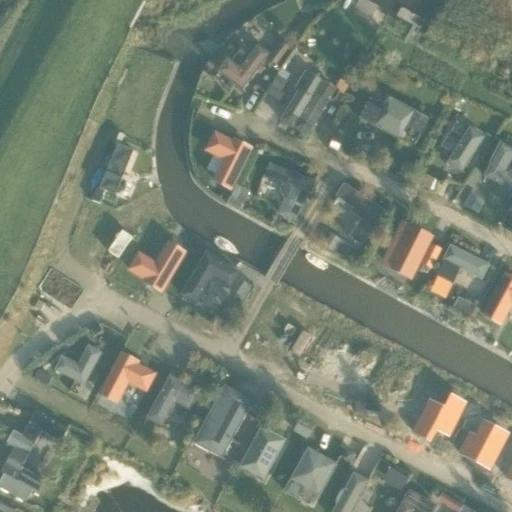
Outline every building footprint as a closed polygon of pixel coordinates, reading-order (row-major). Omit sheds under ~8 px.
[(284,43),(276,54),(282,59),(290,48),(284,43)] [(219,73),(242,92),(270,57),(259,48),(240,71),(228,61),(219,73)] [(137,60),(117,108),(132,115),(152,67),(137,60)] [(309,75),(281,122),(307,138),(336,91),(335,90),(309,75)] [(273,87),(279,90),(285,81),(278,77),(273,87)] [(421,136),(429,121),(389,99),(382,113),(368,105),(359,121),(400,143),(407,129),(421,136)] [(470,129),(447,164),(462,174),(485,139),(470,129)] [(343,137),(336,134),(329,148),(336,152),(343,137)] [(215,136),(207,152),(225,161),(214,183),(229,191),(250,150),(235,142),(233,146),(215,136)] [(496,152),(490,164),(491,165),(484,178),(511,192),(511,150),(500,145),(496,152)] [(133,152),(118,146),(99,191),(115,197),(133,152)] [(405,164),(398,178),(407,182),(414,168),(405,164)] [(311,196),(316,182),(270,166),(265,179),(282,185),(280,192),(285,201),(279,216),(296,223),(309,195),(311,196)] [(419,175),(415,184),(425,188),(429,179),(419,175)] [(353,209),(350,213),(361,220),(349,238),(361,246),(383,212),(344,185),(336,197),(353,209)] [(241,211),(250,194),(236,187),(228,205),(241,211)] [(96,191),(92,202),(99,205),(104,194),(96,191)] [(469,201),(466,208),(476,213),(480,206),(469,201)] [(431,238),(404,225),(386,259),(393,263),(390,270),(410,280),(431,238)] [(324,247),(331,252),(337,244),(329,239),(324,247)] [(139,257),(130,271),(148,282),(146,284),(161,293),(184,254),(169,246),(157,267),(139,257)] [(450,246),(442,262),(444,263),(437,277),(453,285),(460,271),(481,281),(489,266),(450,246)] [(180,297),(197,307),(213,280),(230,290),(240,274),(206,254),(180,297)] [(511,304),(511,281),(506,278),(485,318),(500,326),(511,304)] [(243,305),(253,289),(244,283),(234,299),(243,305)] [(472,307),(458,299),(452,310),(467,317),(472,307)] [(56,372),(85,387),(102,355),(88,347),(78,367),(63,359),(56,372)] [(122,356),(101,396),(102,397),(102,396),(115,403),(115,404),(116,404),(128,382),(145,392),(153,376),(136,367),(137,364),(122,356)] [(194,378),(201,364),(192,360),(185,374),(194,378)] [(38,372),(34,380),(47,388),(52,379),(38,372)] [(146,420),(161,428),(174,403),(189,411),(199,393),(170,377),(146,420)] [(194,445),(222,460),(252,403),(224,388),(194,445)] [(429,404),(412,435),(427,443),(434,431),(446,438),(463,406),(450,399),(443,411),(429,404)] [(68,432),(35,413),(22,437),(20,436),(13,448),(15,449),(29,456),(41,433),(61,444),(68,432)] [(296,433),(306,439),(313,427),(303,421),(296,433)] [(471,435),(460,455),(489,470),(507,436),(486,424),(478,439),(471,435)] [(285,443),(261,430),(240,469),(263,482),(285,443)] [(29,456),(15,449),(1,474),(5,476),(0,484),(0,489),(24,503),(31,491),(39,496),(46,482),(22,469),(28,457),(29,456)] [(284,494),(298,502),(305,490),(319,497),(337,465),(308,450),(284,494)] [(351,466),(356,457),(347,452),(342,461),(351,466)] [(333,511),(353,511),(369,483),(354,475),(333,511)] [(398,511),(434,511),(438,507),(410,492),(398,511)] [(453,511),(461,511),(464,508),(453,501),(448,509),(453,511)]
